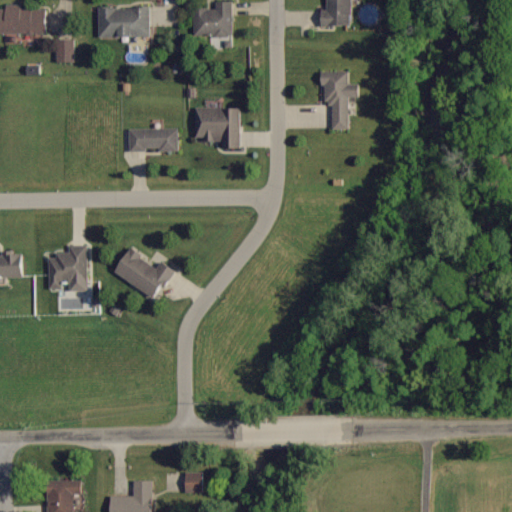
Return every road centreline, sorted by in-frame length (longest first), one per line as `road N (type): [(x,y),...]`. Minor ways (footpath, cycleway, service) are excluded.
road 1 (residential): [(0,438),(511,428)]
road 2 (residential): [(194,435),(194,326),(264,223),(278,181),(277,0)]
road 3 (residential): [(273,196),(0,200)]
